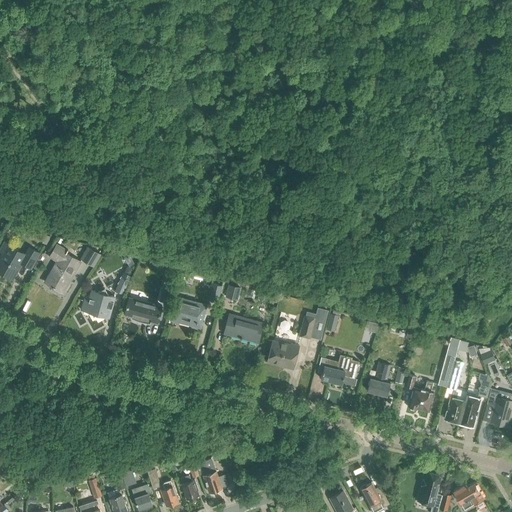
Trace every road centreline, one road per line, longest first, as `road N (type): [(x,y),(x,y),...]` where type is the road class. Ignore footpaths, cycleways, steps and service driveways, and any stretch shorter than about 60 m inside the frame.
road 1 (track): [(0,59),(28,88),(117,242),(469,332),(488,325),(511,299)]
road 2 (unclassified): [(391,442),(109,371),(0,332)]
road 3 (residential): [(232,511),(387,455),(391,442)]
